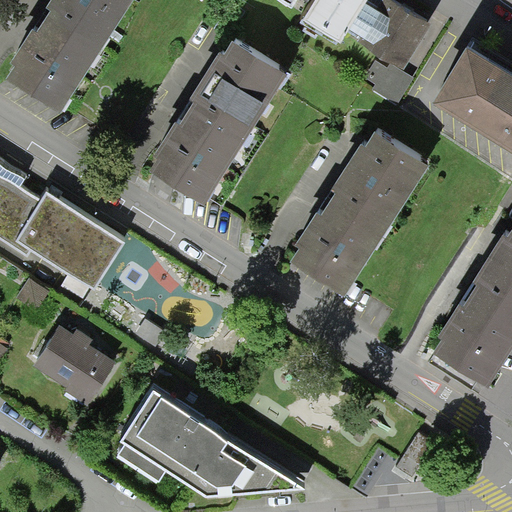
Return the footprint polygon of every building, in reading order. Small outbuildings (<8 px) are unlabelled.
[(7,65),(59,97),(100,33),(48,0),(7,65)] [(48,0),(100,33),(120,0),(48,0)] [(350,16),(358,0),(305,0),(303,5),(343,28),(350,16)] [(381,5),(372,0),(358,0),(350,16),(368,26),(381,5)] [(383,0),(381,5),(368,26),(362,38),(409,65),(435,21),(398,0),(383,0)] [(190,95),(246,129),(285,65),(229,31),(190,95)] [(511,132),(511,59),(474,37),(442,90),(511,132)] [(393,95),(408,67),(379,51),(369,70),(379,75),(374,84),(393,95)] [(151,159),(207,193),(246,129),(190,95),(151,159)] [(329,184),(384,217),(422,153),(368,121),(329,184)] [(97,275),(126,231),(42,178),(35,190),(0,167),(0,224),(30,244),(36,235),(97,275)] [(291,247),(345,280),(384,217),(329,184),(291,247)] [(511,218),(437,341),(486,371),(511,328),(511,218)] [(91,389),(114,353),(60,320),(37,355),(91,389)] [(0,349),(8,337),(0,331),(0,349)] [(211,481),(304,473),(153,378),(118,439),(162,468),(171,453),(211,481)]
